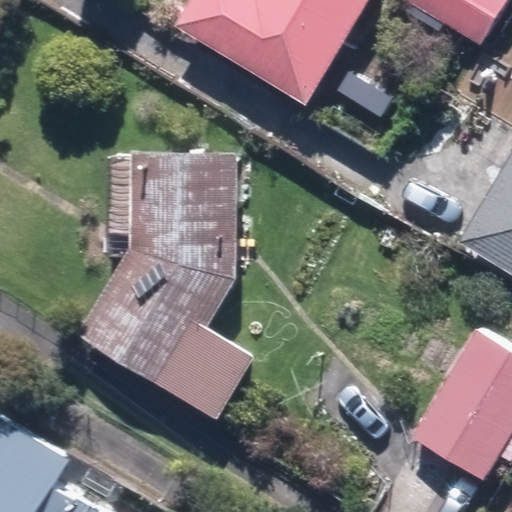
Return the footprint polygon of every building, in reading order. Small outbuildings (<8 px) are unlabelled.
[(194,0),(180,25),(312,106),(377,0),(194,0)] [(511,0),(410,0),(487,48),(511,6),(511,0)] [(413,82),(365,49),(338,87),(387,121),(413,82)] [(511,108),(511,65),(489,54),(466,97),(506,119),(511,108)] [(215,322),(244,275),(246,151),(112,148),(110,254),(133,254),(84,334),(225,420),(266,354),(215,322)] [(511,157),(463,242),(511,270),(511,157)] [(511,342),(481,325),(416,437),(493,481),(511,447),(511,342)] [(0,411),(0,511),(113,511),(64,483),(79,457),(0,411)]
